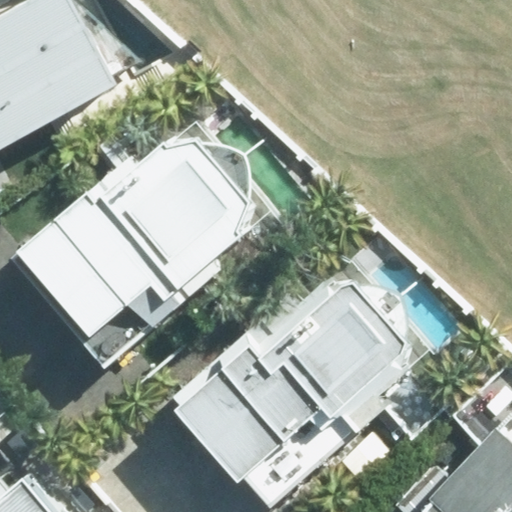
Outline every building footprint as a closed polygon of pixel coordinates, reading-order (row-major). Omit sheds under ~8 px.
[(0,132),(124,65),(88,0),(3,0),(0,2),(0,132)] [(150,147),(52,232),(128,319),(190,266),(199,276),(287,201),(211,114),(159,158),(150,147)] [(284,323),(204,393),(273,470),(360,393),(375,410),(451,343),(382,265),(298,339),(284,323)] [(511,511),(511,426),(465,479),(501,511),(511,511)] [(93,511),(50,463),(30,480),(0,446),(0,511),(93,511)]
